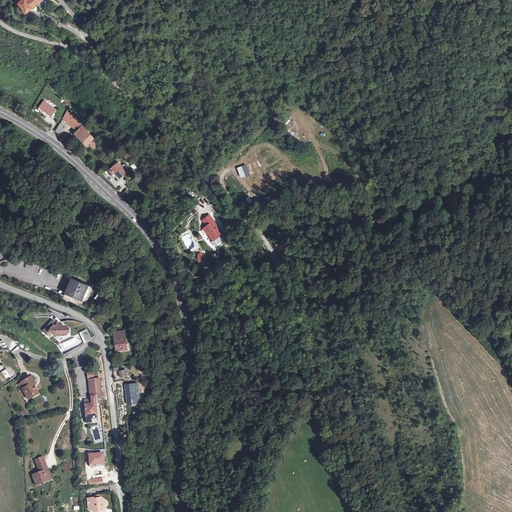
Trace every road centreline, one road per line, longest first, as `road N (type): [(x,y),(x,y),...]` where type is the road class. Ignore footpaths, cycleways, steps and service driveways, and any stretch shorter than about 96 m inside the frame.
road 1 (secondary): [(0,110),(59,147),(112,195),(174,278),(191,352),(176,455),(182,511)]
road 2 (residential): [(123,511),(100,336)]
road 3 (track): [(304,388),(329,420),(374,511)]
road 4 (unclassified): [(304,388),(248,511)]
